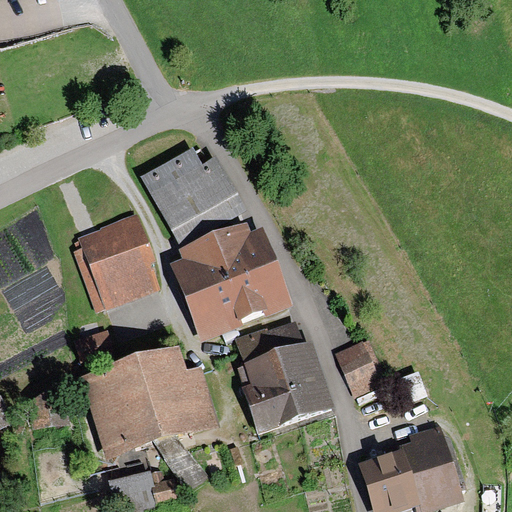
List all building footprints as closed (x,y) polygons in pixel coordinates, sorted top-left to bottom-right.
[(195,150),(140,182),(181,253),(246,216),(215,163),(205,168),(195,150)] [(138,218),(79,241),(80,244),(75,246),(78,253),(75,254),(99,316),(161,292),(151,267),(156,265),(138,218)] [(184,264),(171,269),(202,346),(244,329),(243,325),(264,316),(266,321),(293,310),(262,231),(251,236),(247,227),(180,253),(184,264)] [(289,324),(237,340),(247,372),(241,373),(259,435),(335,412),(315,346),(297,351),(289,324)] [(107,333),(75,344),(82,365),(114,354),(107,333)] [(356,400),(382,389),(361,342),(336,353),(356,400)] [(109,460),(219,426),(201,370),(186,375),(178,351),(84,381),(109,460)] [(0,435),(18,425),(0,395),(0,435)] [(384,462),(361,469),(374,511),(446,511),(466,506),(441,427),(397,441),(402,456),(384,462)] [(164,471),(109,484),(116,511),(161,511),(160,507),(180,502),(174,479),(166,481),(164,471)]
